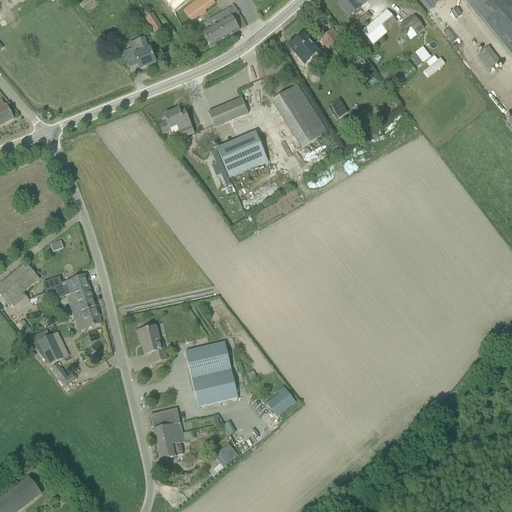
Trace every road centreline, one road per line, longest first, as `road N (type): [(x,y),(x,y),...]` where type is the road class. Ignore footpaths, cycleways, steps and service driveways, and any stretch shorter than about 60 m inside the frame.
road 1 (unclassified): [(145,511),(148,471),(104,282),(45,133)]
road 2 (tertiary): [(45,133),(194,75),(245,48),(301,0)]
